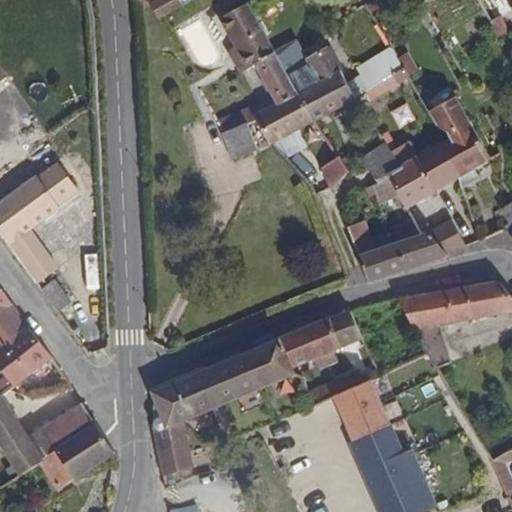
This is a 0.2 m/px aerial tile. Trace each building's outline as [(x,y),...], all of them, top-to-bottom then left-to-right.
[(182,6),(178,0),(158,0),(150,5),(159,19),(182,6)] [(501,17),(491,0),(477,0),(490,23),(501,17)] [(510,34),(501,17),(490,23),(497,37),(510,34)] [(298,93),(256,20),(237,31),(276,104),(298,93)] [(357,97),(327,48),(306,60),(319,81),(298,93),(313,122),(357,97)] [(397,84),(407,78),(401,68),(391,75),(397,84)] [(389,90),(383,80),(363,92),(369,101),(389,90)] [(313,122),(298,93),(276,104),(252,115),(255,120),(269,145),(313,122)] [(245,124),(255,120),(252,115),(250,110),(218,125),(222,134),(245,124)] [(490,158),(468,122),(447,134),(450,139),(441,145),(457,178),(473,169),(490,158)] [(256,150),(245,124),(222,134),(233,160),(256,150)] [(402,168),(391,153),(386,143),(361,160),(378,183),(386,177),(402,168)] [(405,210),(457,178),(441,145),(418,158),(402,168),(386,177),(395,193),(405,210)] [(402,168),(418,158),(409,145),(391,153),(402,168)] [(303,166),(297,154),(285,162),(295,173),(303,166)] [(331,189),(346,174),(346,172),(336,158),(322,168),(328,185),(329,189),(331,189)] [(0,200),(0,228),(37,281),(58,267),(30,227),(59,207),(58,205),(78,191),(59,163),(37,178),(36,176),(0,200)] [(478,178),(473,169),(457,178),(461,189),(478,178)] [(377,202),(395,193),(386,177),(378,183),(369,186),(373,195),(377,202)] [(373,195),(369,186),(364,189),(368,197),(373,195)] [(357,209),(359,200),(348,195),(344,203),(357,209)] [(511,238),(511,201),(503,209),(511,224),(506,229),(511,238)] [(354,227),(347,212),(341,213),(347,230),(354,227)] [(377,250),(365,222),(354,227),(347,230),(358,257),(377,250)] [(446,256),(428,234),(420,237),(413,223),(392,229),(398,244),(394,245),(405,271),(447,259),(446,256)] [(465,248),(454,225),(428,234),(446,256),(465,248)] [(405,271),(394,245),(377,250),(358,257),(369,282),(391,276),(405,271)] [(72,299),(57,279),(42,289),(42,290),(57,310),(72,299)] [(511,312),(511,294),(500,281),(396,301),(413,328),(442,324),(485,317),(511,312)] [(0,313),(12,305),(3,290),(0,285),(0,313)] [(0,348),(6,345),(28,329),(12,305),(0,313),(0,348)] [(292,366),(362,337),(350,310),(349,308),(280,336),(292,366)] [(451,363),(442,324),(413,328),(429,355),(437,368),(451,363)] [(52,361),(28,329),(6,345),(20,366),(27,378),(39,370),(52,361)] [(263,390),(295,376),(292,366),(280,336),(150,390),(154,400),(154,408),(152,427),(162,476),(191,469),(188,454),(181,423),(218,408),(247,396),(263,390)] [(20,366),(6,345),(0,348),(0,361),(9,375),(20,366)] [(42,375),(56,367),(52,361),(39,370),(42,375)] [(0,390),(3,395),(27,378),(20,366),(9,375),(0,380),(0,390)] [(316,406),(359,384),(352,370),(309,393),(316,406)] [(380,402),(371,381),(333,398),(353,443),(391,426),(380,402)] [(29,438),(1,396),(0,396),(0,444),(20,476),(40,462),(43,461),(29,438)] [(43,461),(96,425),(83,405),(29,438),(43,461)] [(111,456),(115,453),(96,425),(43,461),(40,462),(58,492),(111,456)] [(433,511),(437,511),(411,452),(404,456),(391,426),(353,443),(346,446),(374,511),(433,511)] [(511,462),(511,449),(499,455),(504,466),(511,462)] [(507,474),(504,466),(499,455),(489,459),(498,478),(507,474)] [(511,482),(507,474),(498,478),(502,486),(511,482)]
